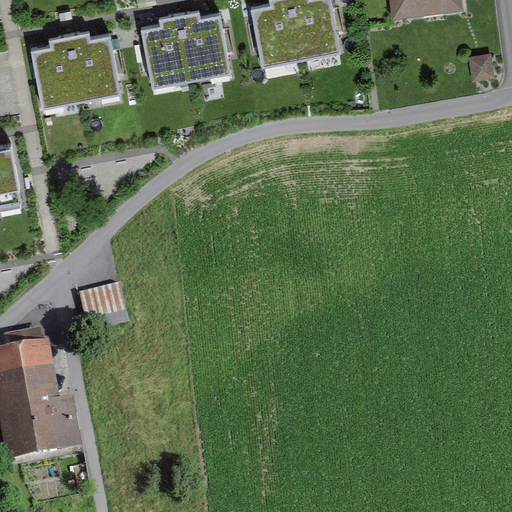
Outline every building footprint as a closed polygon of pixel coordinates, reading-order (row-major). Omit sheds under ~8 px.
[(269,0),(270,4),(251,8),(262,63),(302,55),(290,0),(269,0)] [(341,47),(331,0),(290,0),(302,55),(341,47)] [(461,0),(389,0),(392,21),(463,12),(461,0)] [(232,69),(221,12),(202,15),(200,8),(180,12),(192,77),(232,69)] [(161,24),(141,28),(152,85),(192,77),(180,12),(159,16),(161,24)] [(123,90),(111,31),(92,35),(90,28),(69,32),(83,98),(123,90)] [(50,44),(30,48),(42,106),(83,98),(69,32),(48,36),(50,44)] [(495,50),(474,51),(475,75),(496,74),(495,50)] [(0,143),(0,206),(23,202),(12,142),(0,143)] [(121,283),(79,294),(86,322),(128,312),(121,283)] [(57,404),(46,347),(0,356),(0,406),(11,464),(80,451),(70,402),(57,404)]
